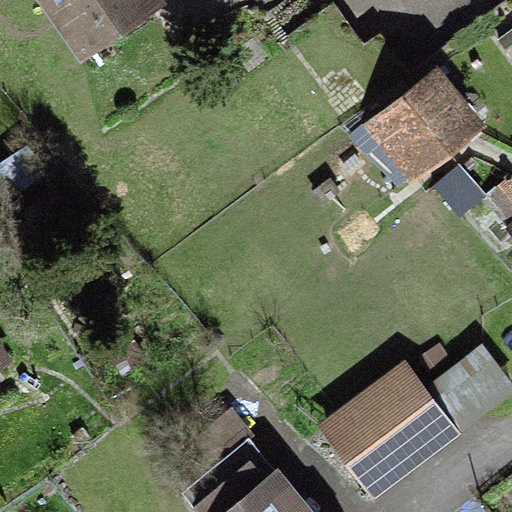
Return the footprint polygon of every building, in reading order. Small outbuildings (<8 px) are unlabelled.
[(42,0),(81,58),(167,0),(166,0),(42,0)] [(511,26),(498,37),(511,55),(511,26)] [(409,174),(414,180),(485,119),(435,60),(351,132),(397,185),(409,174)] [(43,171),(27,145),(0,160),(0,190),(3,195),(43,171)] [(485,194),(459,162),(434,182),(459,214),(485,194)] [(511,172),(483,198),(511,230),(511,172)] [(425,333),(412,315),(369,347),(383,366),(425,333)] [(0,364),(13,354),(0,338),(0,364)] [(462,428),(511,389),(511,376),(484,339),(427,382),(462,428)] [(451,359),(440,341),(418,356),(430,373),(451,359)] [(407,356),(318,422),(373,494),(462,428),(427,382),(407,356)] [(318,511),(278,460),(275,463),(250,432),(182,485),(202,511),(318,511)]
